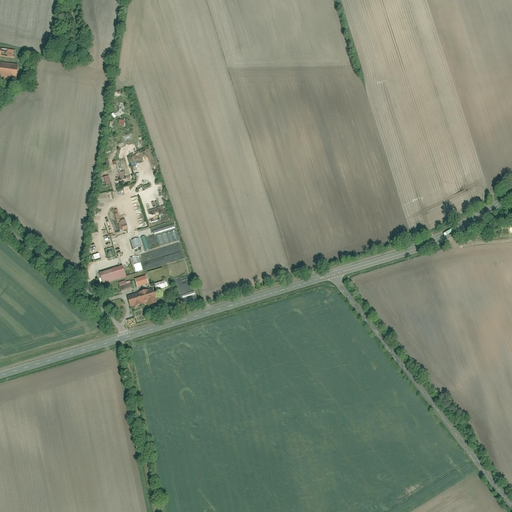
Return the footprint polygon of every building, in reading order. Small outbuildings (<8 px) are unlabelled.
[(14,51),(0,49),(0,56),(13,59),(14,51)] [(18,66),(0,63),(0,76),(16,79),(18,66)] [(132,174),(130,166),(127,167),(125,162),(119,164),(121,170),(124,169),(126,175),(132,174)] [(121,230),(123,229),(124,230),(129,229),(126,219),(118,221),(121,230)] [(108,259),(125,254),(120,235),(111,237),(114,247),(106,249),(108,259)] [(128,275),(125,266),(103,272),(106,282),(128,275)] [(149,283),(147,276),(136,279),(138,286),(149,283)] [(131,281),(127,282),(126,280),(119,282),(122,291),(133,287),(131,281)] [(167,280),(155,284),(157,290),(169,286),(167,280)] [(159,302),(155,289),(131,296),(133,306),(151,301),(152,304),(159,302)]
